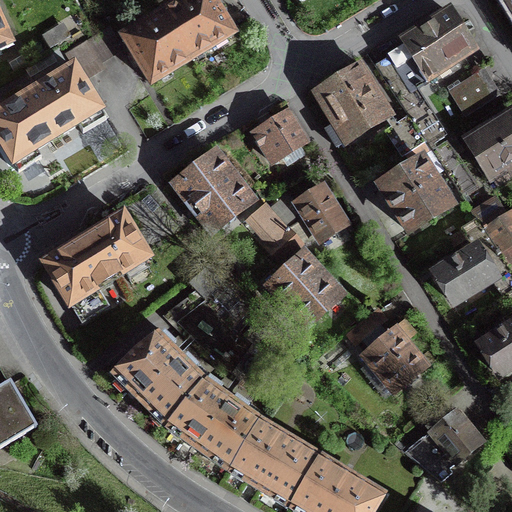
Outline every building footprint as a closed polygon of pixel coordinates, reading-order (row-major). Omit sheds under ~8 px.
[(212,0),(186,0),(164,13),(193,60),(234,35),(217,7),(212,0)] [(164,13),(123,38),(135,57),(152,85),(193,60),(164,13)] [(430,27),(386,55),(388,58),(375,66),(431,151),(436,149),(433,145),(445,137),(411,84),(471,46),(461,30),(451,14),(430,27)] [(0,51),(13,45),(0,16),(0,51)] [(88,42),(101,63),(112,56),(123,50),(110,28),(88,42)] [(9,107),(0,111),(0,142),(18,173),(42,159),(37,151),(78,126),(83,134),(106,120),(83,81),(104,69),(101,63),(88,42),(66,56),(73,68),(26,96),(20,87),(3,97),(6,102),(9,107)] [(327,131),(337,147),(384,118),(376,105),(384,101),(363,67),(340,82),(322,92),(324,95),(322,96),(320,97),(328,111),(332,109),(340,122),(327,131)] [(477,74),(450,91),(465,117),(493,99),(485,87),(477,74)] [(292,112),(255,135),(264,149),(273,164),(310,141),(292,112)] [(511,116),(469,144),(497,187),(511,177),(511,116)] [(403,135),(394,141),(405,156),(410,163),(429,151),(424,143),(423,144),(422,142),(420,143),(411,129),(403,135)] [(431,151),(432,153),(433,153),(462,196),(466,194),(472,202),(482,196),(467,172),(454,152),(457,150),(450,139),(436,149),(431,151)] [(213,158),(174,189),(191,212),(209,235),(248,204),(213,158)] [(397,177),(381,187),(395,210),(410,233),(451,207),(451,206),(457,201),(430,159),(424,163),(423,161),(397,177)] [(323,190),(298,206),(320,241),(345,225),(334,207),(323,190)] [(495,199),(472,213),(477,220),(484,230),(511,212),(511,209),(511,208),(504,213),(499,206),(495,199)] [(303,245),(288,228),(287,229),(265,206),(247,222),(259,234),(269,246),(269,247),(283,263),(303,245)] [(511,212),(484,230),(511,273),(511,212)] [(77,245),(45,264),(82,325),(110,308),(98,288),(148,258),(123,217),(90,237),(87,237),(83,240),(79,242),(77,245)] [(475,250),(436,274),(444,289),(455,304),(494,280),(507,300),(511,297),(511,273),(484,230),(477,220),(462,229),(475,250)] [(285,275),(268,290),(303,329),(309,324),(337,299),(302,259),(285,275)] [(214,264),(190,282),(215,309),(239,335),(253,317),(257,321),(261,315),(214,264)] [(387,321),(377,309),(350,331),(361,343),(387,321)] [(509,328),(480,346),(490,361),(499,376),(511,368),(511,314),(504,320),(509,328)] [(291,347),(261,315),(257,321),(244,337),(254,344),(240,365),(225,386),(250,404),(291,347)] [(410,328),(405,321),(365,353),(396,391),(424,369),(403,344),(415,334),(410,328)] [(141,400),(168,427),(205,384),(193,372),(198,367),(188,356),(183,362),(170,349),(175,344),(165,333),(159,338),(158,337),(137,354),(135,352),(115,372),(117,374),(116,375),(141,400)] [(0,448),(43,425),(13,368),(0,374),(0,448)] [(206,385),(205,384),(168,427),(197,448),(229,470),(258,421),(245,412),(249,406),(237,397),(233,403),(218,393),(222,387),(210,378),(206,385)] [(428,429),(431,433),(424,439),(423,438),(405,453),(441,483),(452,474),(449,470),(457,463),(457,464),(482,444),(467,426),(453,409),(428,429)] [(259,488),(291,507),(320,458),(258,421),(229,470),(259,488)] [(372,511),(383,496),(320,458),(291,507),(298,511),(372,511)]
